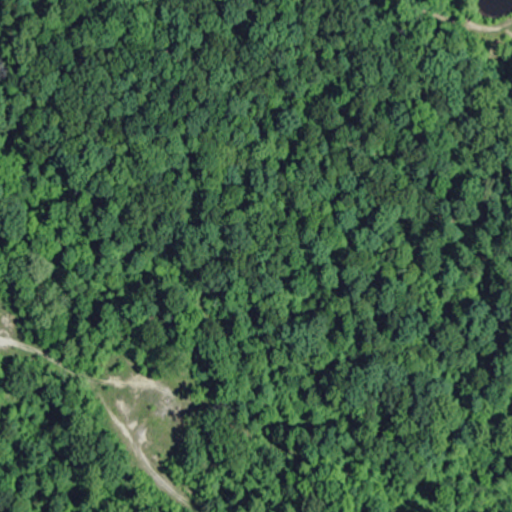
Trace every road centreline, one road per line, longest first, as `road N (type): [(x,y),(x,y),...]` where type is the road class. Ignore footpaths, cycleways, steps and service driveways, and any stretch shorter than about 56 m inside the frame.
road 1 (residential): [(0,89),(129,31),(228,25),(291,56),(434,190)]
road 2 (residential): [(0,298),(80,325),(214,396)]
